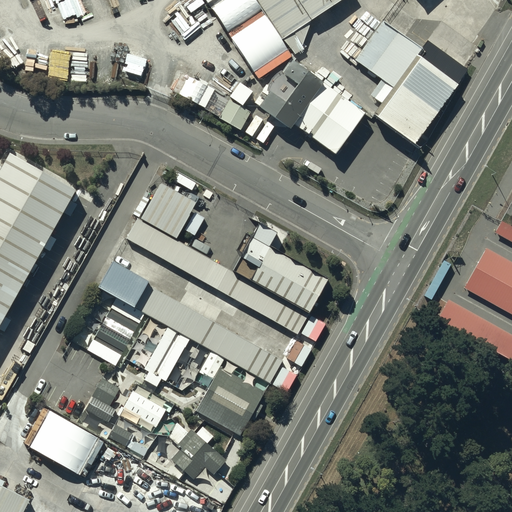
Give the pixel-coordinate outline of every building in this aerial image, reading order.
[(311,0),(258,0),(290,47),(324,25),(309,2),(311,0)] [(113,16),(95,24),(98,31),(116,23),(113,16)] [(88,27),(70,34),(73,41),(91,34),(88,27)] [(63,30),(46,38),(49,45),(66,37),(63,30)] [(457,61),(419,33),(369,102),(407,129),(457,61)] [(290,127),(293,122),(336,153),(367,110),(293,56),(283,71),(297,81),(285,99),(270,88),(269,89),(266,88),(256,101),(261,105),(260,106),(290,127)] [(251,112),(229,99),(218,117),(240,130),(251,112)] [(0,328),(75,192),(8,155),(1,167),(0,169),(0,328)] [(154,172),(133,210),(171,231),(190,192),(154,172)] [(295,325),(306,305),(239,268),(171,231),(133,210),(122,230),(295,325)] [(511,240),(511,227),(499,220),(493,230),(511,240)] [(325,270),(259,235),(239,268),(306,305),(325,270)] [(511,261),(485,247),(462,287),(511,314),(511,261)] [(282,354),(125,268),(113,288),(270,374),(282,354)] [(99,290),(72,340),(87,348),(87,349),(116,365),(144,314),(99,290)] [(511,334),(449,299),(437,319),(511,360),(511,334)] [(163,334),(144,368),(148,371),(143,380),(156,388),(162,378),(165,380),(185,346),(163,334)] [(261,381),(216,356),(191,401),(237,426),(261,381)] [(92,396),(85,409),(108,422),(116,409),(110,405),(120,387),(102,377),(91,396),(92,396)] [(122,394),(129,398),(119,415),(151,434),(160,419),(164,422),(174,405),(137,384),(133,392),(126,388),(122,394)] [(213,435),(202,426),(196,432),(191,428),(188,431),(176,421),(168,437),(177,444),(176,446),(180,448),(171,458),(194,478),(204,466),(213,473),(226,458),(207,442),(213,435)] [(133,433),(115,423),(108,436),(126,446),(133,433)] [(78,472),(65,466),(59,480),(71,486),(78,472)] [(92,479),(79,473),(72,488),(85,495),(92,479)] [(20,487),(0,477),(0,508),(8,511),(20,487)] [(100,492),(93,481),(87,495),(97,500),(100,492)]
